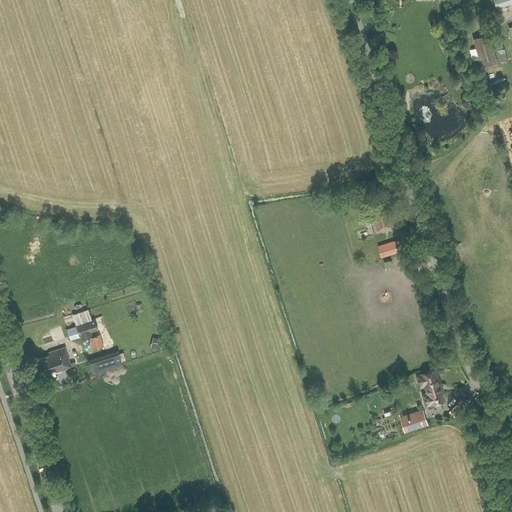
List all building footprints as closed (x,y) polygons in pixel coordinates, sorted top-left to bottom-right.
[(497,63),(489,34),(473,39),(482,67),(497,63)] [(499,40),(494,41),(500,61),(507,59),(503,48),(502,48),(499,40)] [(468,83),(465,78),(459,81),(462,87),(468,83)] [(385,203),(384,199),(376,202),(379,212),(372,214),(377,231),(394,226),(386,202),(385,203)] [(395,241),(378,247),(382,256),(398,251),(395,241)] [(98,330),(95,319),(77,325),(82,339),(93,335),(92,332),(98,330)] [(80,337),(76,326),(67,329),(71,340),(80,337)] [(104,346),(100,334),(90,337),(93,349),(104,346)] [(164,340),(157,339),(154,349),(162,351),(164,340)] [(55,373),(72,367),(65,347),(49,352),(49,355),(39,359),(44,374),(54,370),(55,373)] [(110,368),(122,363),(119,353),(106,357),(89,364),(92,374),(110,368)] [(442,389),(439,379),(432,381),(431,376),(423,379),(424,384),(426,383),(429,392),(423,394),(427,405),(433,403),(443,399),(441,393),(443,392),(442,389)] [(422,408),(401,415),(407,430),(428,422),(422,408)] [(456,418),(459,415),(451,408),(448,411),(456,418)]
